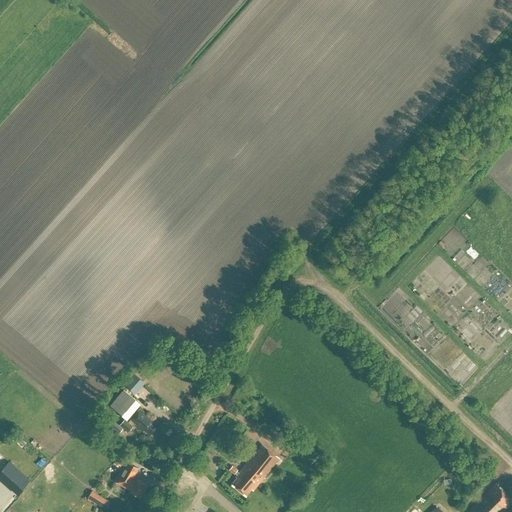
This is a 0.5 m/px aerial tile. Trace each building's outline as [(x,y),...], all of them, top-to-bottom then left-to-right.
[(453,227),(439,242),(464,265),(478,249),(453,227)] [(134,374),(125,385),(135,394),(145,383),(134,374)] [(124,390),(110,406),(122,416),(135,400),(124,390)] [(133,425),(134,423),(149,435),(158,424),(138,409),(128,421),(125,418),(120,423),(129,431),(133,426),(133,425)] [(111,420),(98,433),(120,453),(128,444),(117,434),(122,429),(111,420)] [(16,434),(12,438),(17,443),(21,438),(16,434)] [(294,439),(288,445),(296,451),(301,444),(294,439)] [(282,460),(262,444),(239,472),(236,470),(237,470),(232,466),(229,469),(234,473),(237,474),(236,476),(237,477),(232,484),(246,495),(251,489),(253,490),(275,462),(278,465),(282,460)] [(121,465),(127,459),(122,454),(116,461),(121,465)] [(137,478),(136,480),(133,478),(138,468),(127,462),(116,481),(123,485),(131,490),(130,491),(140,497),(148,484),(137,478)] [(26,488),(11,475),(2,486),(17,498),(26,488)] [(511,501),(511,499),(496,483),(465,511),(504,511),(505,511),(504,509),(511,501)] [(107,508),(112,500),(92,490),(88,499),(107,508)]
